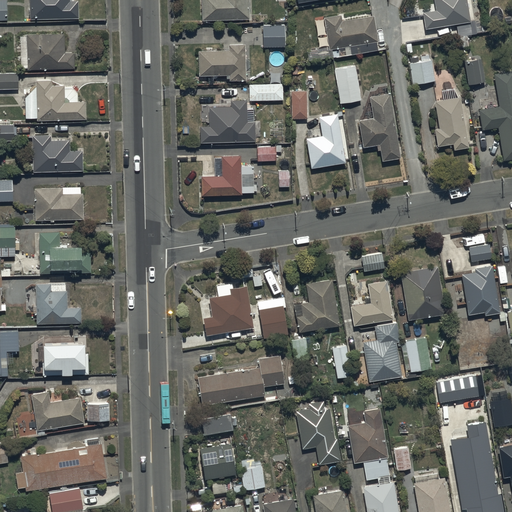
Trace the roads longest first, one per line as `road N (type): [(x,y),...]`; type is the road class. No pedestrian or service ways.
road 1 (residential): [(146,252),(511,194)]
road 2 (tertiary): [(146,252),(153,511)]
road 3 (tertiary): [(138,0),(146,252)]
